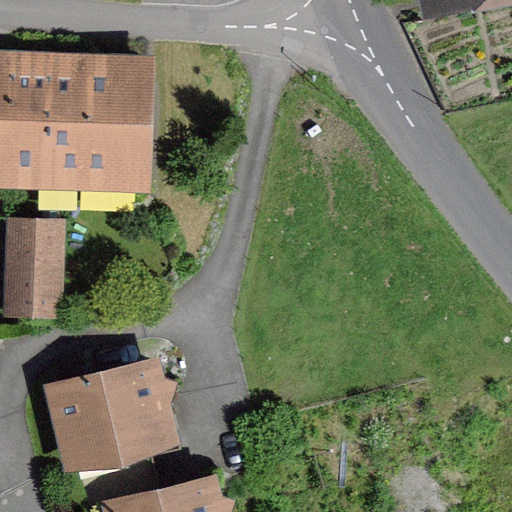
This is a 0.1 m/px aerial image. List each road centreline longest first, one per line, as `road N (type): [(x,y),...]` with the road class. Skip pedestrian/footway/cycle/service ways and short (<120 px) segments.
road 1 (residential): [(342,14),(181,28),(0,11)]
road 2 (tertiary): [(342,14),(511,270)]
